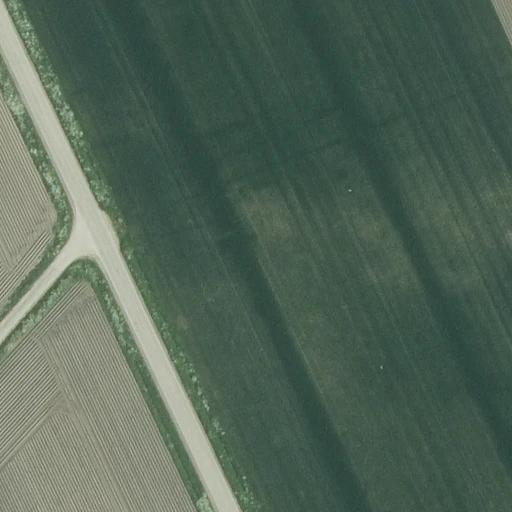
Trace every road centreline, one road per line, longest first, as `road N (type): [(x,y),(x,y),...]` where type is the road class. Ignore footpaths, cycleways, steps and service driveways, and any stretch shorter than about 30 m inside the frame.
road 1 (tertiary): [(227,511),(97,234)]
road 2 (tertiary): [(97,234),(0,27)]
road 3 (unclassified): [(0,332),(66,255),(97,234)]
